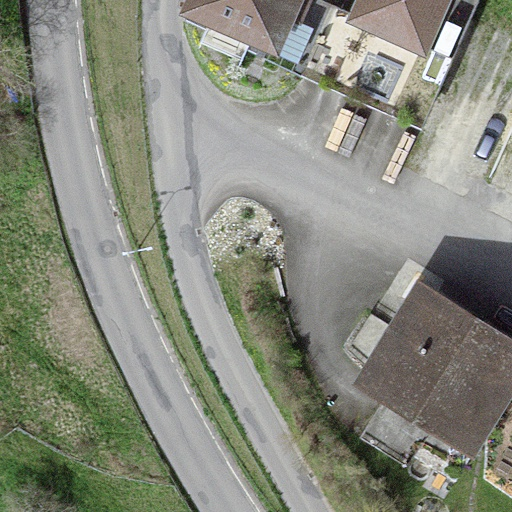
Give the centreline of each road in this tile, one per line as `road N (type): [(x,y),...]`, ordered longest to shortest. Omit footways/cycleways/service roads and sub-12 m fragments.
road 1 (tertiary): [(53,0),(61,114),(113,299),(225,511)]
road 2 (residential): [(165,0),(164,126),(193,276),(221,348),(312,511)]
